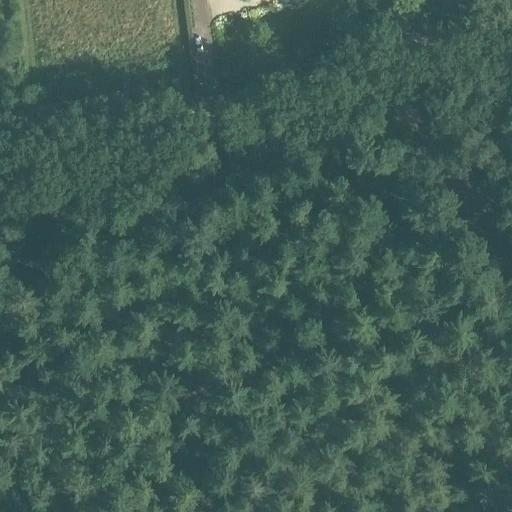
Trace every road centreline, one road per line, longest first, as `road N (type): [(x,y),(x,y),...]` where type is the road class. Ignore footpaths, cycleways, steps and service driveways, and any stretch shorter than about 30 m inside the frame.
road 1 (tertiary): [(0,171),(511,19)]
road 2 (track): [(511,247),(391,91),(379,59)]
